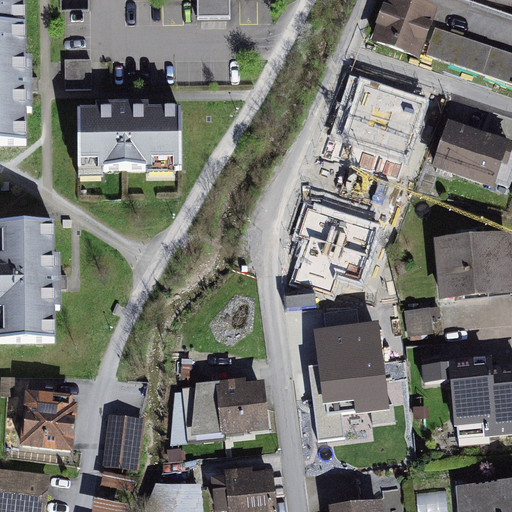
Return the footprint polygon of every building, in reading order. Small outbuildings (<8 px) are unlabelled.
[(0,0),(0,23),(31,23),(30,0),(0,0)] [(198,0),(200,21),(232,20),(231,0),(198,0)] [(437,16),(391,0),(387,0),(370,49),(419,66),(437,16)] [(31,23),(0,23),(0,138),(32,138),(31,23)] [(511,59),(435,34),(426,60),(511,88),(511,59)] [(365,85),(344,146),(394,163),(411,113),(389,106),(393,94),(365,85)] [(91,113),(74,113),(75,171),(180,168),(179,110),(157,110),(157,104),(91,106),(91,113)] [(511,154),(511,151),(450,128),(432,175),(495,199),(511,154)] [(370,185),(321,170),(310,208),(322,212),(315,235),(368,251),(385,196),(368,191),(370,185)] [(52,227),(0,228),(0,352),(55,351),(52,227)] [(511,240),(434,246),(439,304),(511,297),(511,240)] [(409,339),(432,337),(430,314),(407,316),(409,339)] [(379,332),(316,339),(326,425),(389,418),(379,332)] [(511,367),(451,372),(457,450),(511,445),(511,367)] [(265,391),(194,396),(197,443),(268,438),(265,391)] [(79,408),(27,401),(20,453),(72,460),(79,408)] [(143,428),(111,425),(106,468),(139,471),(143,428)] [(45,511),(50,486),(0,478),(0,511),(45,511)] [(102,494),(134,495),(134,481),(103,480),(102,494)] [(274,511),(273,485),(214,488),(215,511),(274,511)] [(156,486),(153,511),(152,511),(179,511),(183,490),(156,486)] [(511,511),(511,488),(456,493),(458,511),(511,511)]
